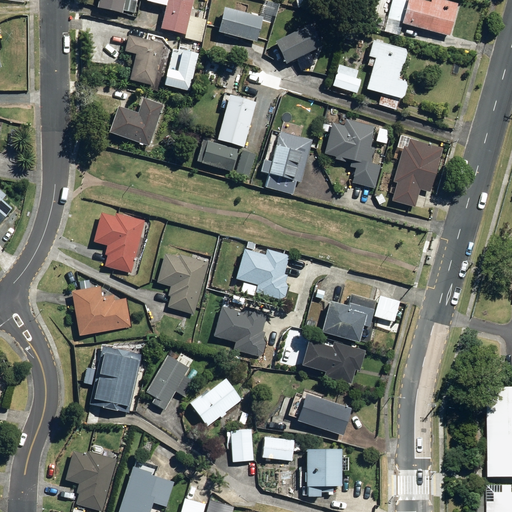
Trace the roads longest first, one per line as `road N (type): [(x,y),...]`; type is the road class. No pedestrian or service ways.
road 1 (tertiary): [(415,511),(418,390),(511,44)]
road 2 (residential): [(3,295),(29,263),(52,197),(55,0)]
road 3 (residential): [(3,295),(40,361),(45,398),(23,511)]
